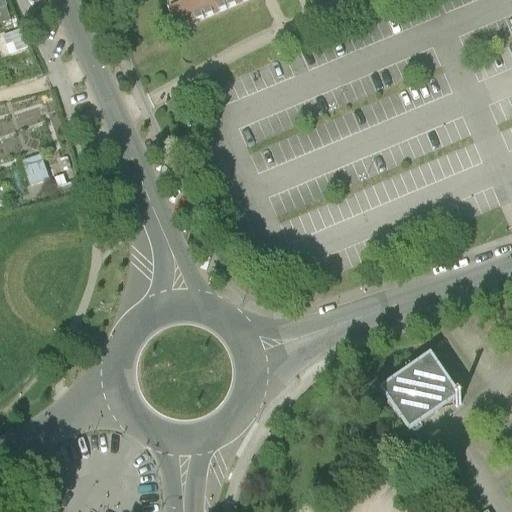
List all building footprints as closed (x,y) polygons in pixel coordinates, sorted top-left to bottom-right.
[(0,0),(0,33),(15,27),(3,0),(0,0)] [(168,0),(181,29),(218,13),(212,0),(168,0)] [(212,0),(218,13),(248,0),(212,0)] [(0,38),(0,41),(10,60),(27,52),(16,30),(0,38)] [(431,359),(380,392),(408,434),(459,400),(431,359)]
